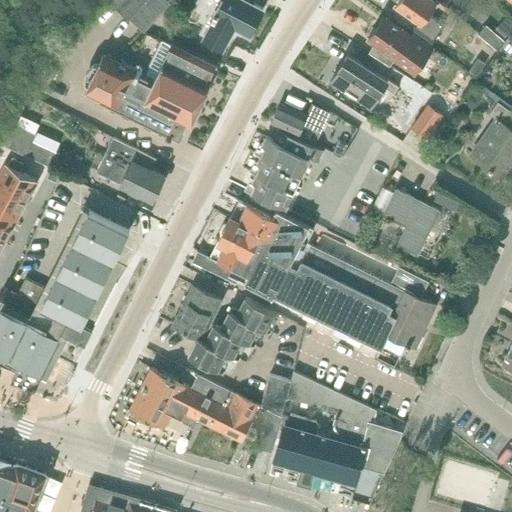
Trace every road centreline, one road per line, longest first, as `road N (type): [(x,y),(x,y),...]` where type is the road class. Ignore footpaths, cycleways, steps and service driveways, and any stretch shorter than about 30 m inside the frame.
road 1 (tertiary): [(78,449),(178,236),(308,0)]
road 2 (residential): [(511,427),(455,377),(511,240)]
road 3 (tertiary): [(78,449),(103,470),(222,505),(262,505)]
road 4 (tertiary): [(262,505),(137,458),(78,449)]
